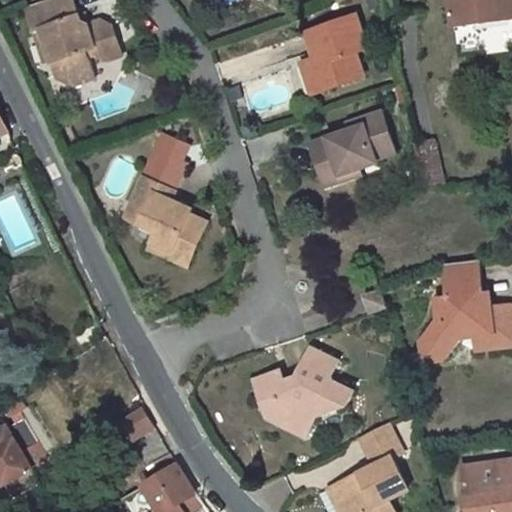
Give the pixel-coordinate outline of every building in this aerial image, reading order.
[(51,49),(63,82),(78,89),(105,79),(98,61),(106,58),(115,62),(126,58),(115,28),(104,25),(91,29),(89,30),(82,25),(78,16),(72,0),(35,0),(25,4),(39,41),(51,49)] [(511,0),(448,0),(452,27),(511,19),(511,0)] [(91,29),(85,13),(78,16),(82,25),(89,30),(91,29)] [(362,53),(353,21),(304,35),(310,59),(298,63),(302,81),(313,78),(317,93),(356,83),(349,57),(362,53)] [(317,93),(313,78),(302,81),(306,96),(317,93)] [(352,132),(309,143),(316,170),(331,166),(334,177),(354,172),(374,166),(373,163),(395,157),(384,114),(361,120),(364,129),(352,132)] [(349,122),(352,132),(364,129),(361,120),(349,122)] [(432,141),(414,144),(426,192),(444,190),(432,141)] [(161,237),(183,245),(185,240),(206,247),(216,212),(196,205),(197,200),(177,194),(188,155),(156,145),(142,191),(148,219),(165,224),(161,237)] [(321,191),(357,182),(354,172),(334,177),(331,166),(316,170),(321,191)] [(134,214),(148,219),(142,191),(134,214)] [(276,251),(308,334),(352,318),(320,234),(276,251)] [(159,244),(203,258),(206,247),(185,240),(183,245),(161,237),(159,244)] [(491,308),(489,294),(483,295),(479,259),(444,264),(447,297),(436,299),(437,319),(420,340),(443,358),(461,337),(474,336),(477,349),(511,346),(511,305),(491,308)] [(363,293),(368,309),(385,304),(381,287),(363,293)] [(443,358),(420,340),(423,360),(443,358)] [(295,372),(281,377),(275,361),(249,370),(261,411),(269,416),(282,410),(299,425),(308,415),(344,407),(349,390),(335,383),(331,384),(329,376),(340,364),(314,345),(295,372)] [(72,449),(91,431),(58,395),(38,413),(72,449)] [(28,407),(21,396),(6,407),(13,417),(28,407)] [(138,453),(163,439),(155,426),(153,427),(141,409),(119,423),(138,453)] [(299,425),(282,410),(269,416),(278,439),(300,431),(299,425)] [(361,451),(390,437),(382,420),(353,434),(361,451)] [(39,480),(6,425),(0,429),(0,477),(12,497),(39,480)] [(353,479),(343,483),(339,475),(321,484),(327,496),(318,501),(323,511),(387,511),(383,501),(401,492),(386,459),(397,453),(390,437),(361,451),(366,462),(349,470),(353,479)] [(90,456),(83,449),(74,458),(94,479),(105,468),(92,455),(90,456)] [(191,511),(204,503),(199,496),(190,484),(182,470),(170,451),(153,462),(160,476),(143,486),(159,511),(191,511)] [(465,483),(467,511),(511,511),(511,495),(504,497),(504,492),(511,469),(511,461),(473,464),(474,483),(465,483)] [(339,475),(343,483),(353,479),(349,470),(339,475)] [(312,488),(318,501),(327,496),(321,484),(312,488)]
